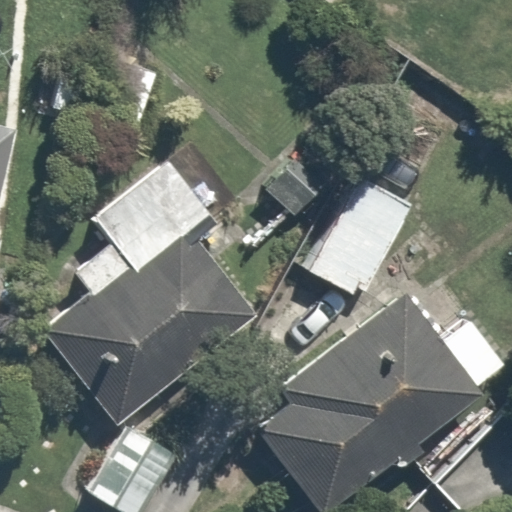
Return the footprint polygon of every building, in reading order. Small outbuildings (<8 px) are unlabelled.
[(361,291),(444,113),(386,85),(302,263),(361,291)] [(320,172),(278,136),(243,178),(285,213),(320,172)] [(202,200),(157,147),(78,213),(89,226),(51,258),(84,297),(30,340),(92,416),(231,303),(169,227),(202,200)] [(307,505),(489,354),(452,309),(430,327),(396,286),(236,419),(307,505)] [(106,511),(126,511),(164,439),(110,412),(69,493),(106,511)]
